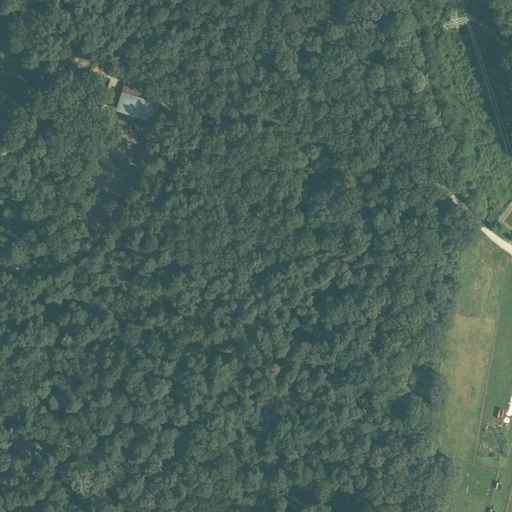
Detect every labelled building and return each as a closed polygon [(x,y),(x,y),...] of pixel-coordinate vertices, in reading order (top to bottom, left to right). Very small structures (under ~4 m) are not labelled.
[(152,122),(158,103),(141,97),(142,91),(124,85),(116,110),(152,122)] [(74,164),(82,141),(63,134),(54,157),(74,164)] [(34,166),(23,149),(11,158),(22,174),(34,166)] [(106,203),(81,197),(78,211),(102,218),(106,203)] [(38,217),(31,221),(43,242),(50,237),(38,217)]
